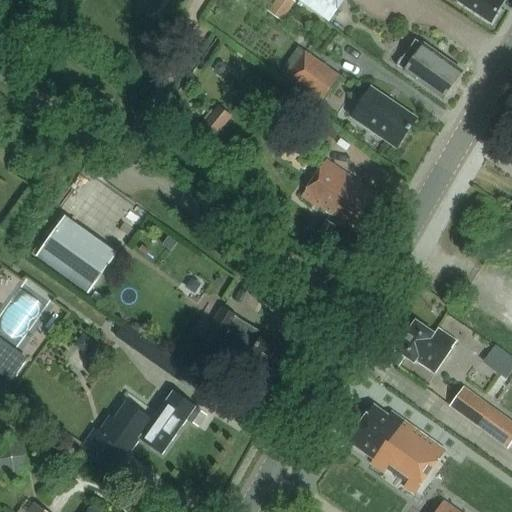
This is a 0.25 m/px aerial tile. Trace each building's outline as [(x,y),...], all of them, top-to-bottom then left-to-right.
[(294,2),(290,0),(276,0),(268,12),(281,21),(294,2)] [(342,0),(297,0),(327,21),(342,0)] [(500,0),(449,0),(454,3),(455,0),(492,23),(504,2),(500,0)] [(456,64),(415,35),(395,65),(445,99),(464,71),(455,65),(456,64)] [(307,53),(289,77),(324,104),(343,79),(307,53)] [(356,113),(401,146),(419,120),(374,87),(356,113)] [(231,119),(217,108),(204,125),(218,135),(231,119)] [(330,147),(339,134),(315,117),(306,130),(330,147)] [(325,162),(302,197),(318,208),(320,206),(347,224),(350,220),(356,225),(375,196),(325,162)] [(90,295),(118,256),(65,218),(37,258),(90,295)] [(335,227),(324,220),(317,232),(328,239),(335,227)] [(1,332),(23,343),(45,302),(22,290),(1,332)] [(226,302),(206,333),(223,345),(223,343),(233,350),(220,369),(253,391),(271,364),(282,370),(296,348),(271,331),(269,334),(241,316),(243,314),(226,302)] [(391,360),(400,366),(405,358),(415,365),(418,361),(435,374),(457,344),(437,329),(433,335),(415,322),(395,352),(396,353),(391,360)] [(125,325),(116,337),(146,358),(154,346),(125,325)] [(95,361),(103,350),(83,337),(75,348),(95,361)] [(0,340),(0,373),(12,382),(28,361),(0,340)] [(511,354),(496,343),(482,361),(505,378),(511,369),(511,354)] [(169,357),(161,369),(177,381),(186,369),(169,357)] [(509,448),(511,444),(511,423),(462,388),(449,406),(509,448)] [(111,414),(99,431),(132,454),(141,440),(165,456),(190,421),(198,427),(207,413),(176,391),(158,417),(127,395),(113,415),(111,414)] [(374,406),(348,442),(374,460),(371,464),(384,474),(390,465),(413,481),(436,448),(444,455),(446,452),(392,412),(389,416),(374,406)] [(39,454),(8,434),(0,445),(0,472),(19,485),(39,454)] [(46,511),(28,499),(19,511),(46,511)] [(456,511),(443,502),(436,511),(456,511)]
